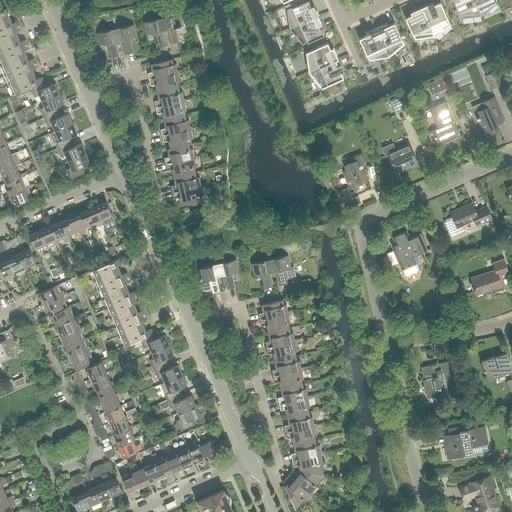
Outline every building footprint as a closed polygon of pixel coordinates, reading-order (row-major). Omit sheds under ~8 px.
[(297,5),(287,10),(290,30),(316,18),(314,12),(316,11),(314,5),(311,7),(308,0),(297,5)] [(452,0),(461,19),(481,16),(473,0),(452,0)] [(473,0),(481,16),(496,3),(494,0),(473,0)] [(423,10),(435,37),(450,24),(440,2),(434,5),(433,3),(427,5),(429,8),(423,10)] [(19,25),(17,22),(12,24),(6,9),(0,11),(0,66),(13,95),(31,88),(44,82),(42,78),(37,80),(32,69),(37,67),(36,64),(35,62),(33,59),(28,61),(24,51),(29,49),(28,45),(27,43),(25,40),(20,42),(16,32),(21,30),(19,27),(20,27),(19,25)] [(405,18),(415,40),(435,37),(423,10),(417,13),(416,10),(410,13),(412,15),(405,18)] [(180,14),(162,18),(165,31),(168,30),(169,34),(170,34),(171,40),(170,40),(171,45),(179,43),(176,28),(183,27),(180,14)] [(165,31),(162,18),(143,23),(146,35),(153,33),(156,48),(165,46),(164,42),(163,42),(161,36),(162,36),(161,31),(165,31)] [(316,18),(290,30),(303,45),(324,35),(321,29),(324,28),(321,22),(319,24),(316,18)] [(377,31),(389,58),(404,45),(394,23),(388,26),(387,23),(381,26),(383,29),(377,31)] [(134,25),(116,29),(119,41),(122,41),(123,45),(124,45),(125,51),(124,51),(125,55),(133,53),(130,39),(137,37),(134,25)] [(119,41),(116,29),(97,33),(100,46),(107,44),(110,59),(119,57),(118,53),(117,53),(115,47),(116,46),(115,42),(119,41)] [(369,61),(389,58),(377,31),(371,34),(370,31),(364,34),(366,36),(359,39),(369,61)] [(331,49),(328,43),(306,53),(309,73),(335,61),(333,55),(336,54),(333,48),(331,49)] [(153,72),(148,73),(149,79),(178,73),(175,64),(173,64),(172,59),(151,64),(153,72)] [(322,88),(344,78),(341,72),(343,71),(341,65),(338,66),(335,61),(309,73),(322,88)] [(492,70),(490,63),(482,67),(484,73),(492,70)] [(503,85),(498,71),(486,76),(491,90),(503,85)] [(178,73),(149,79),(150,86),(156,85),(158,92),(179,87),(177,83),(180,82),(178,73)] [(366,76),(359,79),(362,84),(368,82),(366,76)] [(451,88),(446,77),(428,84),(432,96),(451,88)] [(46,87),(44,82),(31,88),(35,97),(39,95),(42,101),(59,93),(55,83),(46,87)] [(154,101),(155,108),(184,101),(182,92),(180,92),(179,87),(158,92),(159,100),(154,101)] [(57,107),(64,103),(59,93),(42,101),(45,107),(40,109),(44,118),(59,112),(57,107)] [(406,109),(401,96),(390,101),(395,113),(406,109)] [(495,120),(502,117),(494,97),(483,102),(486,108),(476,112),(478,117),(476,118),(484,136),(499,129),(495,120)] [(162,113),(164,120),(185,115),(184,111),(186,110),(184,101),(155,108),(157,114),(162,113)] [(438,145),(460,136),(445,103),(430,109),(438,128),(432,131),(438,145)] [(61,117),(59,112),(44,118),(48,127),(53,125),(55,131),(73,124),(68,113),(61,117)] [(160,129),(162,136),(191,129),(188,120),(186,120),(185,115),(164,120),(166,128),(160,129)] [(77,134),(73,124),(55,131),(58,137),(53,139),(57,148),(72,142),(70,137),(77,134)] [(169,141),(170,148),(189,145),(191,144),(190,139),(193,138),(191,129),(162,136),(163,142),(169,141)] [(68,162),(86,154),(81,144),(74,147),(72,142),(57,148),(61,157),(66,156),(68,162)] [(0,159),(11,155),(6,144),(0,146),(0,159)] [(406,145),(394,150),(392,144),(382,149),(385,156),(388,155),(393,168),(394,168),(396,172),(404,169),(403,167),(409,165),(410,167),(418,164),(410,146),(407,148),(406,145)] [(164,158),(166,164),(194,158),(192,148),(190,149),(189,145),(170,148),(167,149),(169,157),(164,158)] [(90,164),(86,154),(68,162),(71,167),(67,169),(71,179),(86,172),(83,167),(90,164)] [(362,183),(368,181),(365,175),(367,174),(364,168),(362,169),(361,166),(365,164),(361,154),(350,158),(352,163),(345,166),(347,171),(343,173),(348,183),(351,181),(356,192),(364,188),(362,183)] [(0,172),(16,166),(11,155),(0,159),(0,172)] [(172,169),(174,177),(195,172),(194,168),(196,167),(194,158),(166,164),(167,171),(172,169)] [(21,177),(16,166),(0,172),(0,174),(3,181),(5,180),(6,183),(21,177)] [(171,186),(172,192),(201,186),(199,176),(196,177),(195,172),(174,177),(176,185),(171,186)] [(5,187),(9,195),(23,189),(26,188),(21,177),(6,183),(8,186),(5,187)] [(203,195),(201,186),(172,192),(173,199),(179,198),(181,205),(202,201),(200,196),(203,195)] [(8,199),(12,207),(28,200),(32,198),(30,193),(26,195),(23,189),(9,195),(10,198),(8,199)] [(44,192),(37,195),(39,201),(47,197),(44,192)] [(94,204),(103,225),(108,223),(106,218),(113,215),(106,201),(103,202),(102,200),(94,204)] [(460,232),(458,228),(474,221),(477,226),(491,220),(486,207),(475,212),(471,203),(450,212),(453,217),(447,220),(446,221),(445,222),(445,223),(445,224),(448,230),(451,237),(461,233),(461,232),(460,232)] [(87,210),(84,211),(90,225),(96,222),(98,227),(103,225),(94,204),(86,207),(87,210)] [(80,210),(72,213),(81,234),(86,232),(84,228),(90,225),(84,211),(81,212),(80,210)] [(76,236),(81,234),(72,213),(64,217),(65,219),(62,220),(68,235),(74,232),(76,236)] [(58,219),(50,223),(59,244),(64,242),(62,237),(68,235),(62,220),(59,222),(58,219)] [(43,229),(40,230),(46,244),(52,241),(54,246),(59,244),(50,223),(42,227),(43,229)] [(511,232),(506,228),(503,232),(507,242),(511,236),(511,232)] [(40,247),(46,244),(40,230),(37,231),(36,229),(28,233),(37,253),(42,251),(40,247)] [(394,251),(387,254),(392,265),(399,262),(404,275),(405,277),(419,272),(418,270),(412,257),(427,250),(419,234),(409,238),(406,231),(392,237),(395,244),(392,246),(394,251)] [(118,253),(129,249),(126,242),(115,246),(118,253)] [(21,253),(18,254),(25,268),(36,263),(29,247),(20,250),(21,253)] [(15,253),(6,256),(14,273),(25,268),(18,254),(16,255),(15,253)] [(288,255),(270,260),(273,272),(276,271),(277,275),(278,275),(279,281),(278,282),(279,286),(287,284),(284,269),(291,268),(288,255)] [(0,271),(3,277),(4,281),(15,276),(14,273),(6,256),(0,259),(0,271)] [(90,271),(98,290),(129,277),(128,276),(127,273),(119,276),(115,266),(122,263),(120,258),(90,271)] [(236,260),(218,264),(221,276),(224,275),(225,280),(226,279),(227,286),(226,286),(227,290),(236,288),(232,273),(239,272),(236,260)] [(273,272),(270,260),(251,264),(254,276),(261,275),(264,289),(273,287),(272,283),(271,283),(269,277),(270,277),(269,273),(273,272)] [(498,277),(508,273),(503,260),(492,263),(494,270),(470,278),(476,295),(489,291),(490,294),(503,290),(498,277)] [(218,277),(221,276),(218,264),(200,268),(202,280),(198,284),(204,290),(211,288),(213,293),(221,291),(220,287),(219,287),(218,281),(219,281),(218,277)] [(98,290),(106,309),(137,296),(137,294),(136,294),(135,292),(128,295),(123,285),(130,281),(129,279),(130,278),(129,277),(98,290)] [(303,281),(300,282),(297,283),(298,290),(302,289),(305,289),(303,281)] [(63,296),(58,285),(40,293),(41,296),(39,297),(43,305),(63,296)] [(48,312),(50,315),(68,307),(67,307),(63,296),(43,305),(46,313),(48,312)] [(106,309),(114,328),(145,314),(145,313),(144,313),(143,310),(136,314),(131,303),(139,300),(137,297),(138,297),(137,296),(106,309)] [(258,314),(260,320),(288,313),(286,304),(284,305),(283,300),(262,304),(264,312),(258,314)] [(70,306),(67,307),(68,307),(50,315),(53,323),(55,323),(57,325),(75,317),(70,306)] [(266,325),(268,333),(289,328),(288,323),(291,323),(288,313),(260,320),(261,326),(266,325)] [(146,316),(145,314),(114,328),(122,347),(141,339),(153,334),(151,329),(144,332),(139,322),(147,319),(145,316),(146,316)] [(56,329),(59,337),(79,329),(75,317),(57,325),(58,328),(56,329)] [(289,328),(268,333),(270,340),(265,342),(266,348),(295,341),(293,332),(290,333),(289,328)] [(84,340),(79,329),(59,337),(63,345),(65,344),(66,347),(84,340)] [(0,357),(2,361),(14,356),(11,349),(16,347),(9,330),(3,332),(4,334),(0,335),(0,357)] [(152,353),(169,345),(165,335),(155,339),(153,334),(141,339),(145,348),(149,347),(152,353)] [(65,351),(69,359),(89,350),(84,340),(66,347),(67,350),(65,351)] [(273,353),(275,361),(296,356),(295,351),(297,351),(295,341),(266,348),(268,354),(273,353)] [(150,360),(154,370),(169,363),(167,358),(174,355),(169,345),(152,353),(154,358),(150,360)] [(89,350),(69,359),(72,367),(75,367),(76,370),(94,362),(89,350)] [(488,379),(511,371),(511,367),(507,353),(481,361),(484,370),(483,370),(484,372),(486,372),(488,379)] [(271,370),(273,376),(301,370),(299,360),(297,361),(296,356),(275,361),(276,368),(271,370)] [(86,372),(90,380),(106,373),(101,361),(87,368),(88,371),(86,372)] [(455,380),(458,380),(455,368),(449,369),(447,362),(421,368),(423,377),(421,377),(422,379),(424,379),(428,397),(446,393),(446,394),(456,392),(454,386),(456,385),(455,380)] [(162,377),(165,383),(182,375),(178,365),(171,368),(169,363),(154,370),(158,379),(162,377)] [(279,381),(281,389),(302,384),(301,379),(303,379),(301,370),(273,376),(274,382),(279,381)] [(95,387),(97,390),(111,384),(106,373),(90,380),(93,388),(95,387)] [(163,391),(167,400),(182,393),(180,388),(187,385),(182,375),(165,383),(167,389),(163,391)] [(111,384),(97,390),(98,393),(96,394),(99,402),(116,395),(111,384)] [(278,398),(279,404),(308,398),(306,388),(303,389),(302,384),(281,389),(283,397),(278,398)] [(175,407),(178,413),(195,405),(191,395),(184,398),(182,393),(167,400),(171,409),(175,407)] [(105,409),(106,412),(120,406),(116,395),(99,402),(103,410),(105,409)] [(286,409),(288,417),(309,412),(308,407),(310,407),(308,398),(279,404),(281,410),(286,409)] [(168,406),(166,401),(160,403),(163,409),(168,406)] [(193,419),(200,416),(195,405),(178,413),(181,419),(176,421),(180,430),(195,424),(193,419)] [(105,416),(109,424),(125,417),(120,406),(106,412),(107,415),(105,416)] [(284,426),(286,432),(314,426),(312,416),(310,417),(309,412),(288,417),(289,425),(284,426)] [(507,421),(506,413),(492,415),(493,423),(507,421)] [(115,431),(116,434),(130,428),(125,417),(109,424),(112,432),(115,431)] [(292,437),(294,445),(315,440),(314,435),(316,435),(314,426),(286,432),(287,439),(292,437)] [(472,446),(486,443),(484,427),(459,431),(459,433),(444,436),(448,458),(473,454),(472,446)] [(115,438),(118,446),(133,440),(135,439),(130,428),(116,434),(117,437),(115,438)] [(198,464),(206,460),(200,446),(195,435),(190,438),(194,446),(188,449),(194,463),(197,462),(198,464)] [(206,443),(200,446),(206,460),(209,459),(210,461),(218,457),(209,437),(204,439),(206,443)] [(133,440),(118,446),(120,449),(117,450),(121,458),(142,449),(140,444),(135,446),(133,440)] [(290,454),(292,460),(321,454),(319,444),(316,445),(315,440),(294,445),(296,453),(290,454)] [(179,447),(175,449),(184,470),(192,466),(191,464),(194,463),(188,449),(181,451),(179,447)] [(176,473),(184,470),(175,449),(170,451),(172,456),(166,458),(172,472),(175,471),(176,473)] [(153,458),(153,459),(162,479),(170,476),(169,474),(172,472),(166,458),(159,461),(156,453),(152,455),(153,458)] [(299,465),(300,470),(322,475),(322,472),(320,464),(323,463),(321,454),(292,460),(293,467),(299,465)] [(154,483),(162,479),(153,459),(148,461),(150,465),(144,468),(150,482),(153,481),(154,483)] [(135,466),(131,468),(140,489),(148,485),(147,483),(150,482),(144,468),(137,471),(135,466)] [(140,489),(131,468),(126,470),(128,475),(121,478),(128,492),(131,490),(132,493),(140,489)] [(321,478),(322,475),(300,470),(297,473),(293,470),(289,475),(311,493),(317,486),(316,485),(321,478)] [(92,471),(83,475),(86,481),(87,481),(94,478),(95,477),(92,471)] [(286,486),(285,487),(295,509),(303,499),(305,501),(311,493),(289,475),(284,480),(288,483),(286,486)] [(112,476),(104,480),(111,496),(123,492),(116,477),(113,479),(112,476)] [(474,511),(493,511),(498,507),(488,477),(471,482),(471,483),(460,486),(464,499),(475,496),(477,503),(471,509),(474,511)] [(100,501),(111,496),(104,480),(96,484),(97,486),(94,487),(100,501)] [(35,483),(30,485),(33,492),(38,489),(35,483)] [(89,506),(100,501),(94,487),(91,488),(90,486),(82,490),(89,506)] [(78,511),(89,506),(82,490),(74,493),(75,495),(72,497),(78,511)] [(233,511),(224,490),(197,501),(201,511),(233,511)] [(0,506),(13,501),(11,496),(7,498),(4,491),(0,493),(0,506)] [(15,505),(13,501),(0,506),(0,511),(13,511),(11,507),(15,505)]
